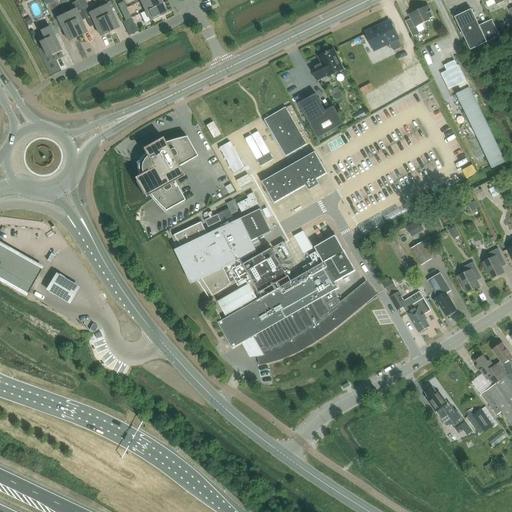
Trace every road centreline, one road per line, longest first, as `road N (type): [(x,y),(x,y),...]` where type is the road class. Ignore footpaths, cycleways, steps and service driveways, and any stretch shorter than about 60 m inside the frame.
road 1 (tertiary): [(291,455),(219,404),(144,322),(94,244)]
road 2 (residential): [(291,455),(311,427),(511,303)]
road 3 (trunk): [(231,511),(120,431),(0,389)]
road 4 (residential): [(197,10),(52,79)]
road 5 (secondary): [(225,68),(368,0)]
